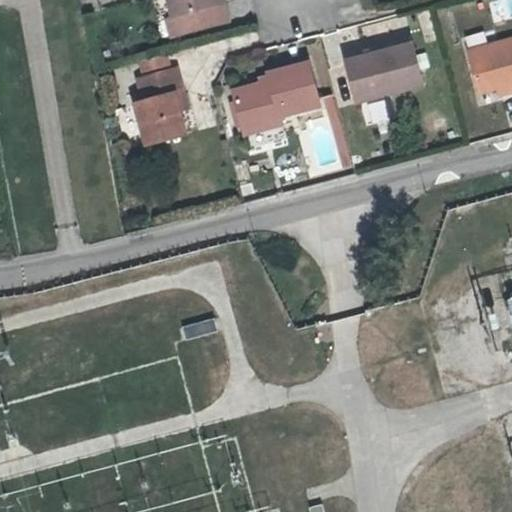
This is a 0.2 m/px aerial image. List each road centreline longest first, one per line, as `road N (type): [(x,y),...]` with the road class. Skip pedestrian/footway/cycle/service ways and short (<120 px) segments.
road 1 (residential): [(23,273),(340,195)]
road 2 (residential): [(340,195),(511,151)]
road 3 (unclassified): [(340,195),(347,319)]
